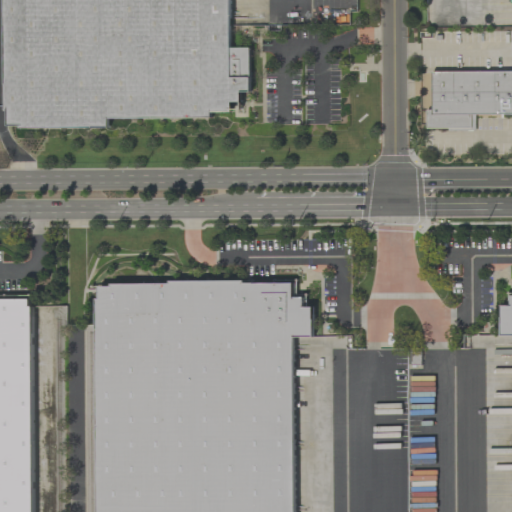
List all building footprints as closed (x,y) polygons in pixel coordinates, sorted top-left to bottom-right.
[(7,0),(9,126),(21,126),(21,129),(109,129),(109,118),(211,118),(211,111),(231,111),(231,103),(240,102),(241,92),(250,92),(251,48),(231,48),(230,0),(7,0)] [(511,71),(431,72),(431,110),(426,110),(426,129),(470,129),(470,115),(511,114),(511,71)] [(99,287),(99,296),(96,300),(97,511),(294,511),(294,338),(313,337),(313,307),(307,307),(303,298),(297,298),(297,280),(286,281),(279,283),(245,283),(243,282),(119,282),(108,287),(99,287)] [(34,511),(34,298),(0,298),(0,511),(34,511)] [(511,511),(511,298),(509,306),(501,306),(501,335),(511,335),(511,511)]
